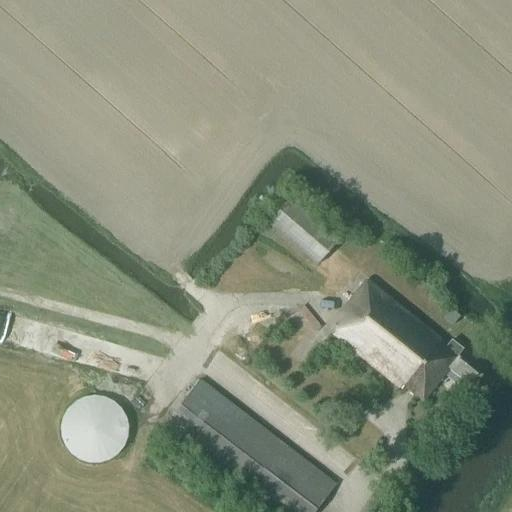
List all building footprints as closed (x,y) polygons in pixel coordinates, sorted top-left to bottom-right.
[(316,267),(338,241),(289,198),(266,224),(316,267)] [(448,344),(366,281),(338,317),(343,321),(331,336),(351,351),(355,355),(399,389),(401,386),(422,403),(448,370),(471,388),(487,368),(451,340),(448,344)] [(451,326),(458,317),(450,310),(442,319),(451,326)] [(0,313),(0,338),(9,340),(8,344),(74,357),(80,330),(0,313)] [(264,511),(311,511),(333,484),(197,380),(158,431),(264,511)] [(91,461),(95,461),(98,461),(103,460),(107,459),(110,457),(113,455),(116,452),(119,449),(122,445),(123,442),(125,439),(126,436),(126,433),(125,426),(125,423),(124,421),(123,419),(122,417),(121,415),(120,413),(118,411),(116,409),(114,408),(113,406),(109,404),(106,402),(102,401),(97,400),(95,400),(93,400),(91,400),(87,401),(84,402),(80,403),(77,405),(73,408),(70,411),(68,413),(66,417),(64,420),(63,422),(63,424),(62,428),(62,430),(62,432),(62,434),(63,440),(64,443),(65,445),(66,447),(69,450),(72,453),(76,456),(78,458),(82,459),(86,461),(88,461),(91,461)]
